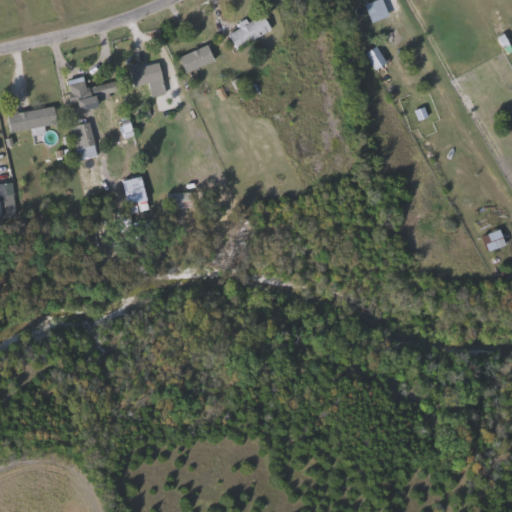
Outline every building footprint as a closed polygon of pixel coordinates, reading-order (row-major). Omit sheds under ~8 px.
[(274,27),(239,48),(230,34),(264,13),(274,27)] [(179,57),(202,45),(210,61),(188,73),(179,57)] [(131,65),(161,60),(167,92),(153,94),(151,82),(134,85),(131,65)] [(119,89),(73,102),(70,93),(116,80),(119,89)] [(9,113),(56,105),(59,123),(11,130),(9,113)] [(71,125),(91,121),(98,154),(79,159),(71,125)] [(194,191),(194,212),(169,212),(169,191),(194,191)] [(490,250),(484,235),(501,229),(507,244),(490,250)]
